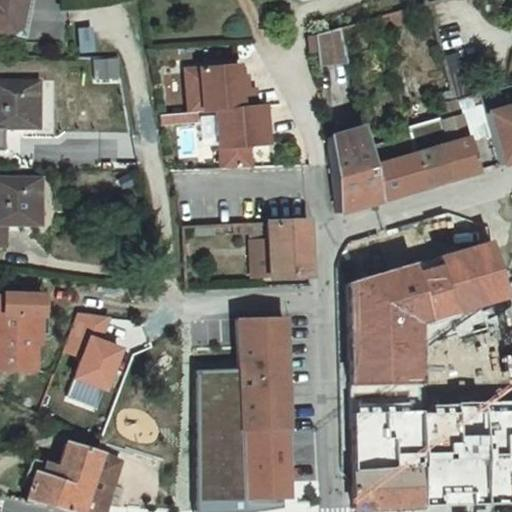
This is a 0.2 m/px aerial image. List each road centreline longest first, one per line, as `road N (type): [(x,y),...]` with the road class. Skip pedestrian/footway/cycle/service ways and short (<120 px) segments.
road 1 (residential): [(326,301),(180,308),(173,302),(156,164),(123,23)]
road 2 (residential): [(511,182),(340,231),(325,249),(326,301)]
road 3 (residential): [(326,301),(333,511)]
